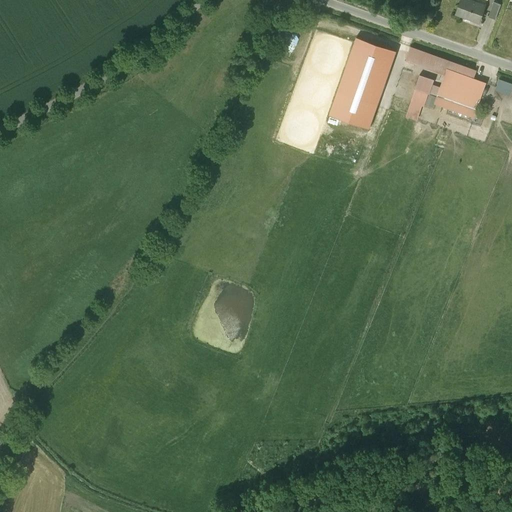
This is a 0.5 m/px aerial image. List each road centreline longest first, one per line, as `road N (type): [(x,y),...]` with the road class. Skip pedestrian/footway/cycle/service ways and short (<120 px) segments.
road 1 (unclassified): [(202,0),(121,67),(0,131)]
road 2 (unclassified): [(511,67),(318,0)]
